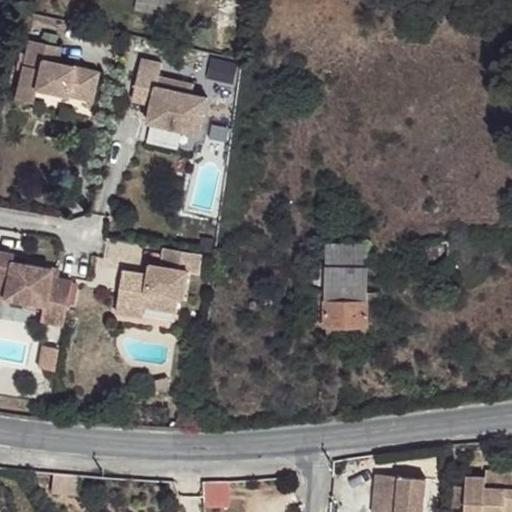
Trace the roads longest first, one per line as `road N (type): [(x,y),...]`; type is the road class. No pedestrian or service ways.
road 1 (tertiary): [(0,430),(186,449),(315,442)]
road 2 (tertiary): [(315,442),(511,417)]
road 3 (unknown): [(0,200),(71,217),(87,201),(114,139)]
